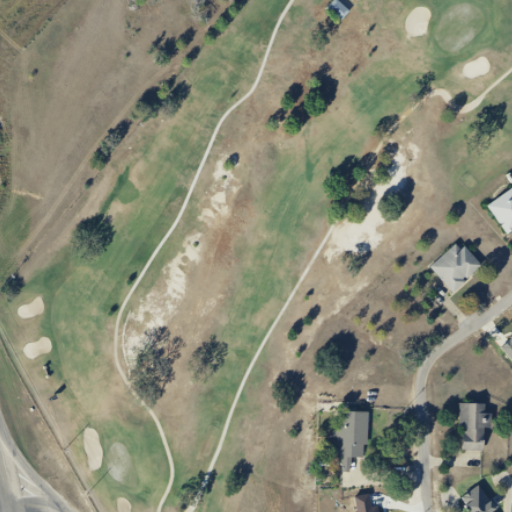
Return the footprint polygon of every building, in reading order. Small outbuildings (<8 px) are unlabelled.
[(334,0),(327,7),(339,21),(349,12),(338,0),(334,0)] [(511,194),(493,210),(511,235),(511,194)] [(433,271),(457,300),(484,277),(481,273),(486,269),(470,250),(466,254),(460,248),(433,271)] [(464,408),(464,437),(468,437),(468,458),(488,457),(488,441),(500,441),(500,417),(494,417),(493,408),(464,408)] [(341,416),(343,474),(366,474),(366,452),(375,452),(374,415),(341,416)] [(496,511),(483,490),(464,501),(471,511),(496,511)]
